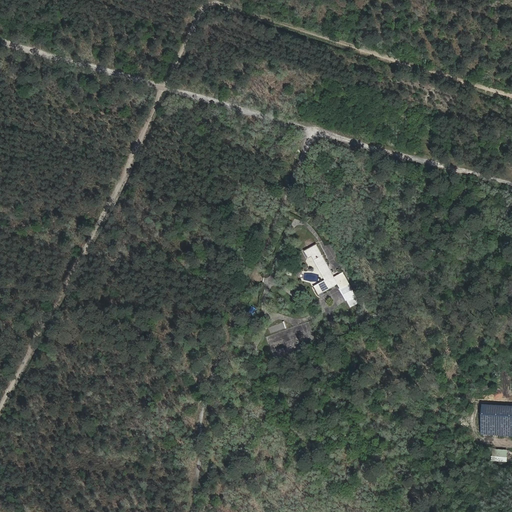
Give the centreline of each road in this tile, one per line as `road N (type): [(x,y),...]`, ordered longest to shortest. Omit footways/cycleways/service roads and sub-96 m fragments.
road 1 (track): [(0,39),(511,186)]
road 2 (track): [(192,511),(210,372),(312,127)]
